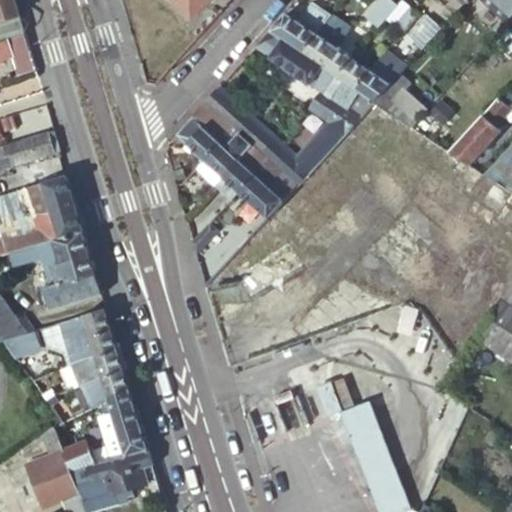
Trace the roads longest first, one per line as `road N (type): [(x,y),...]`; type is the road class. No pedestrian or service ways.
road 1 (secondary): [(45,0),(111,243),(155,292)]
road 2 (secondary): [(155,292),(221,511)]
road 3 (residential): [(267,0),(165,112),(135,129)]
road 4 (secondary): [(155,292),(164,227),(135,129)]
road 5 (secondary): [(135,129),(96,0)]
